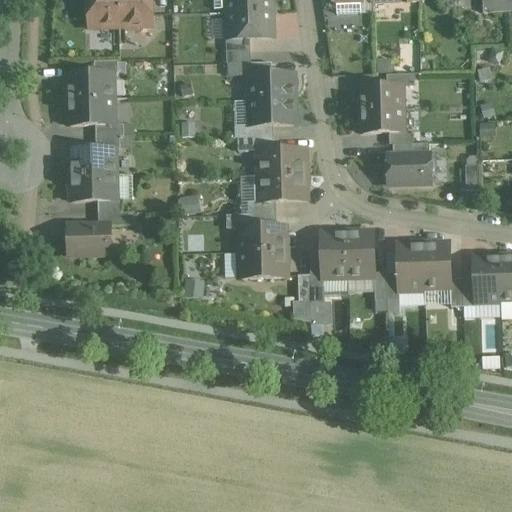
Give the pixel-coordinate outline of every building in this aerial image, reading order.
[(88,0),(89,29),(119,28),(117,0),(88,0)] [(153,28),(151,0),(117,0),(119,28),(127,28),(131,32),(140,32),(144,28),(153,28)] [(226,0),(227,16),(271,15),(270,0),(226,0)] [(482,0),(483,15),(508,14),(507,0),(482,0)] [(271,15),(227,16),(228,42),(250,41),(272,41),(271,15)] [(228,42),(226,42),(227,66),(244,66),(250,65),(250,41),(228,42)] [(272,77),(271,65),(250,65),(244,66),(244,78),(249,78),(272,77)] [(68,77),(69,103),(113,102),(112,76),(68,77)] [(250,104),(294,102),(293,77),(272,77),(249,78),(250,104)] [(387,78),(387,90),(402,89),(415,89),(414,77),(387,78)] [(361,91),(362,113),(402,112),(402,89),(387,90),(361,91)] [(69,103),(70,129),(95,128),(113,127),(113,102),(69,103)] [(273,129),(295,128),(294,102),(250,104),(251,130),(273,129)] [(362,113),(362,136),(389,135),(403,135),(402,112),(362,113)] [(123,139),(123,127),(113,127),(95,128),(96,140),(119,139),(123,139)] [(245,130),(246,141),(274,140),(273,129),(251,130),(245,130)] [(393,147),(413,147),(413,135),(403,135),(389,135),(389,147),(393,147)] [(120,151),(119,139),(96,140),(96,152),(114,152),(120,151)] [(274,153),(274,140),(246,141),(238,141),(238,154),(260,154),(274,153)] [(393,147),(393,159),(429,158),(429,146),(413,147),(393,147)] [(71,179),(115,177),(114,152),(96,152),(70,153),(71,179)] [(304,178),(303,152),(274,153),(260,154),(260,179),(304,178)] [(387,160),(388,187),(431,186),(430,158),(429,158),(393,159),(387,160)] [(465,169),(466,184),(465,184),(466,193),(477,193),(477,192),(476,168),(465,169)] [(98,204),(116,203),(115,177),(71,179),(72,204),(98,204)] [(304,178),(260,179),(261,205),(275,205),(305,204),(304,178)] [(98,204),(98,216),(122,215),(121,203),(116,203),(98,204)] [(275,205),(261,205),(248,206),(248,218),(276,217),(275,205)] [(122,215),(98,216),(98,229),(110,229),(134,228),(134,215),(122,215)] [(227,219),(227,230),(276,229),(276,217),(248,218),(227,219)] [(68,258),(111,257),(110,229),(98,229),(68,230),(68,258)] [(276,229),(240,230),(241,256),(284,255),(284,229),(276,229)] [(322,265),(323,281),(348,280),(347,236),(321,237),(322,265)] [(347,236),(348,280),(374,279),(374,276),(373,236),(347,236)] [(399,293),(425,292),(423,248),(397,249),(398,275),(399,293)] [(425,292),(450,292),(450,282),(449,248),(423,248),(425,292)] [(285,280),(284,255),(241,256),(241,282),(285,280)] [(511,259),(500,260),(501,304),(511,303),(511,259)] [(500,260),(474,261),(474,281),(475,305),(501,304),(500,260)] [(323,289),(323,281),(322,265),(310,266),(310,278),(310,289),(323,289)] [(374,279),(375,303),(387,303),(386,275),(374,276),(374,279)] [(399,302),(399,293),(398,275),(386,275),(387,303),(399,302)] [(298,278),(299,306),(311,306),(310,289),(310,278),(298,278)] [(474,281),(462,282),(463,309),(475,309),(475,305),(474,281)] [(451,310),(463,309),(462,282),(450,282),(450,292),(451,310)] [(330,305),(323,306),(323,289),(310,289),(311,306),(299,306),(293,307),(294,327),(331,326),(330,305)]
